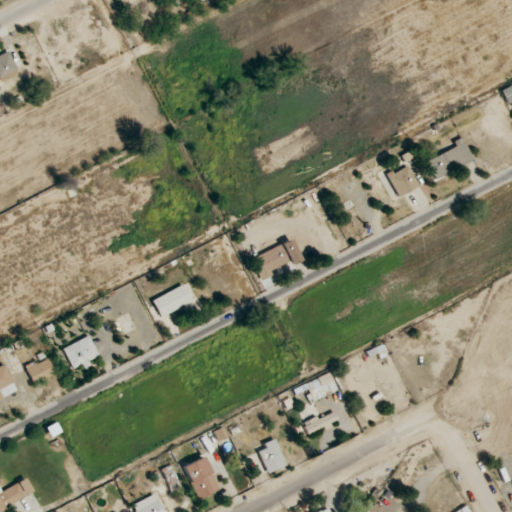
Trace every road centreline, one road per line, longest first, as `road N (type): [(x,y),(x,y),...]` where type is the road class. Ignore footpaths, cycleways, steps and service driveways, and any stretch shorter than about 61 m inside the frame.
road 1 (residential): [(0,437),(511,174)]
road 2 (residential): [(250,511),(410,433)]
